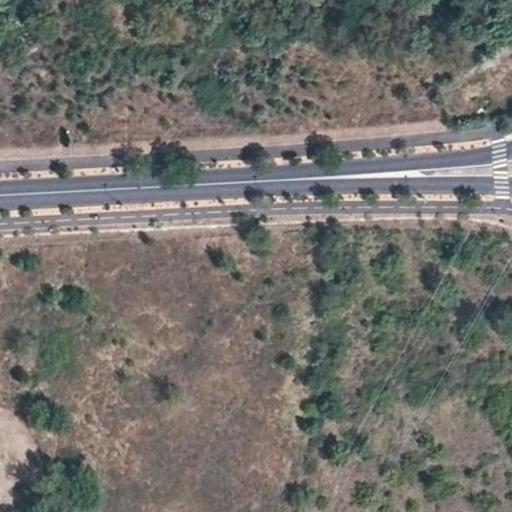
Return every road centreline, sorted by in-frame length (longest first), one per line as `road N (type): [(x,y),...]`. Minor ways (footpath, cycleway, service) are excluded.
road 1 (tertiary): [(372,175),(0,194)]
road 2 (tertiary): [(511,150),(372,175)]
road 3 (tertiary): [(372,175),(511,186)]
